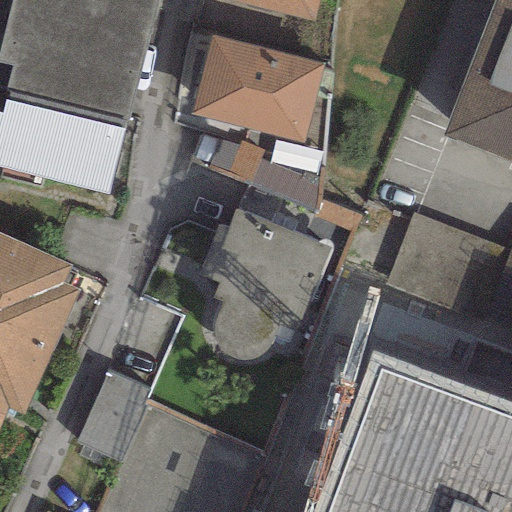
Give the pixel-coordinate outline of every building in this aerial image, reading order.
[(126,119),(155,0),(8,0),(0,35),(0,64),(10,67),(4,88),(126,119)] [(219,0),(310,22),(315,0),(219,0)] [(511,0),(492,0),(439,135),(511,164),(511,0)] [(322,65),(209,36),(188,115),(301,144),(322,65)] [(126,119),(4,88),(0,109),(0,167),(106,195),(126,119)] [(298,330),(328,249),(232,211),(225,228),(215,224),(196,273),(215,282),(210,297),(218,301),(212,310),(210,325),(211,341),(217,351),(226,358),(240,360),(251,358),(260,355),(271,344),(277,324),(298,330)] [(511,235),(506,250),(414,214),(361,347),(371,351),(511,406),(511,235)] [(0,329),(50,351),(77,291),(60,283),(68,265),(0,234),(0,329)] [(22,415),(50,351),(0,329),(0,413),(4,416),(7,408),(22,415)] [(511,511),(511,406),(371,351),(312,511),(511,511)] [(79,428),(123,446),(154,372),(110,354),(79,428)] [(70,511),(48,502),(43,511),(70,511)]
